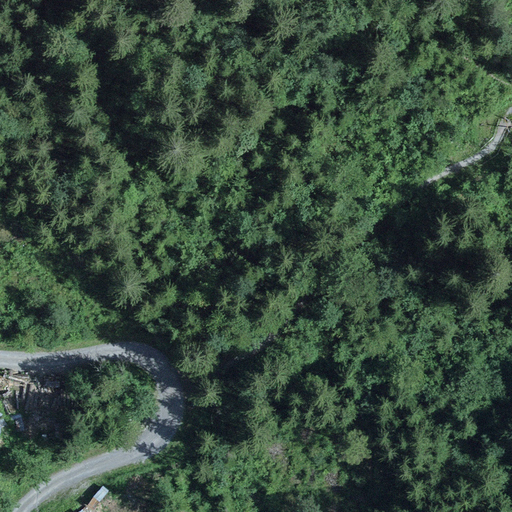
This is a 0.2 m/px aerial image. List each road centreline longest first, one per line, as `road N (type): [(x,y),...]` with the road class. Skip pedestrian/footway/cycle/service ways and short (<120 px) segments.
road 1 (track): [(171,394),(164,425),(143,445),(52,483),(23,511)]
road 2 (track): [(0,358),(137,353),(154,364),(171,394)]
